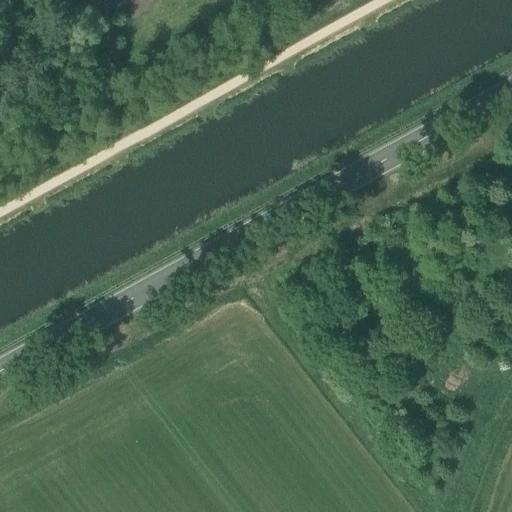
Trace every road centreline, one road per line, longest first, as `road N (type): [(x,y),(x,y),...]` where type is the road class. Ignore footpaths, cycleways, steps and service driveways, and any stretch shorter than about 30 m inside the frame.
road 1 (primary): [(0,376),(511,93)]
road 2 (track): [(136,139),(99,55),(93,0)]
